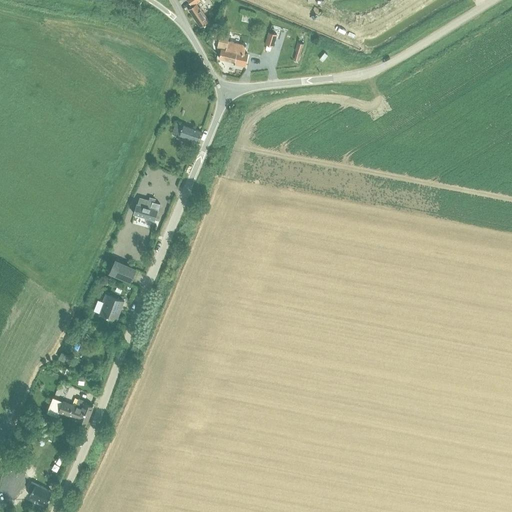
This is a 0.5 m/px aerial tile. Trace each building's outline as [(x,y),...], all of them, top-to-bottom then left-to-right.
[(187,0),(190,3),(192,6),(190,8),(189,9),(188,9),(195,19),(201,28),(205,25),(205,26),(206,25),(210,22),(200,8),(204,5),(201,0),(200,0),(187,0)] [(246,66),(246,64),(248,54),(244,53),(246,45),(228,41),(230,33),(221,31),(217,47),(221,48),(219,58),(235,61),(234,64),(240,65),(246,66)] [(268,32),(265,45),(267,45),(265,49),(270,50),(271,46),(273,47),(277,35),(268,32)] [(348,57),(346,63),(354,66),(356,60),(348,57)] [(173,131),(198,142),(202,131),(177,121),(173,131)] [(156,219),(161,203),(154,201),(152,207),(149,207),(151,200),(141,197),(139,204),(138,203),(135,212),(156,219)] [(136,270),(115,260),(110,272),(130,282),(136,270)] [(105,301),(100,313),(117,320),(124,301),(106,294),(103,301),(105,301)] [(77,341),(74,349),(81,352),(84,344),(77,341)] [(62,352),(59,357),(65,360),(68,354),(62,352)] [(54,397),(48,412),(58,417),(60,411),(87,422),(93,406),(85,403),(86,401),(79,398),(76,406),(63,401),(54,397)] [(46,504),(53,492),(33,481),(28,490),(33,492),(31,496),(46,504)]
